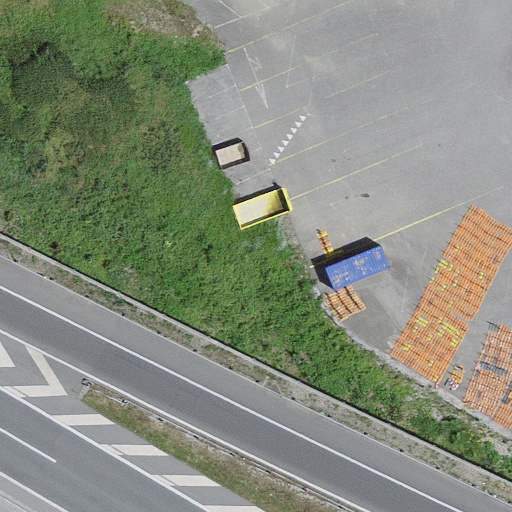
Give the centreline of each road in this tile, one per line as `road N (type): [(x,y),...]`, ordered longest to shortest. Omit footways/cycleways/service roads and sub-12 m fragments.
road 1 (motorway): [(416,511),(0,309)]
road 2 (motorway): [(138,511),(0,429)]
